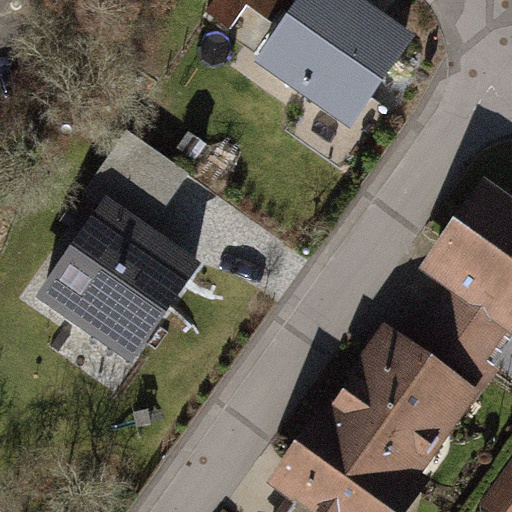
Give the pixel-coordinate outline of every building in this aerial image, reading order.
[(360,0),(304,0),(258,72),(354,134),(417,37),(360,0)] [(167,215),(197,173),(148,139),(118,182),(167,215)] [(511,179),(510,178),(439,276),(461,292),(422,346),(401,332),(291,485),(328,511),(437,511),(454,490),(435,476),(511,369),(511,179)] [(192,269),(104,211),(46,297),(134,356),(192,269)] [(511,511),(511,482),(495,507),(502,511),(511,511)]
